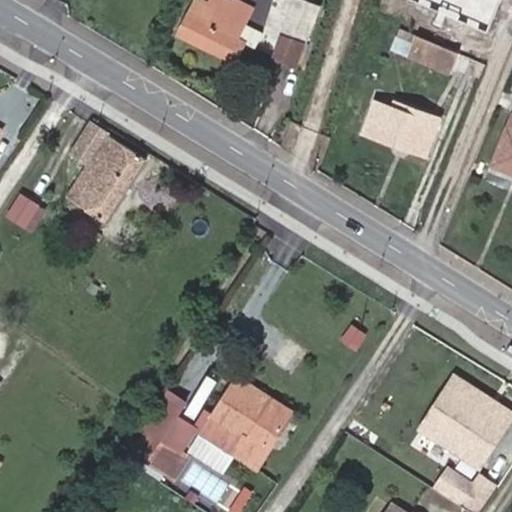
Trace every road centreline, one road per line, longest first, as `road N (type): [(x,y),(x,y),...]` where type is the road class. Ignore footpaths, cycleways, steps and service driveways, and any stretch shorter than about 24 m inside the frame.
road 1 (residential): [(511,322),(0,9)]
road 2 (unknown): [(278,179),(310,120),(349,0)]
